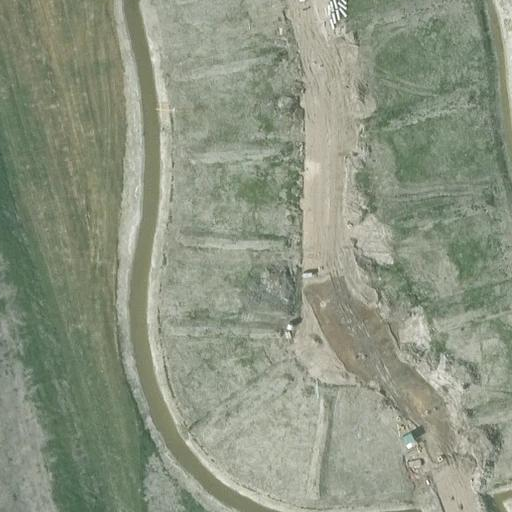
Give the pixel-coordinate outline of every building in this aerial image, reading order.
[(416,33),(362,49),(369,73),(411,61),(407,49),(420,45),(416,33)] [(411,61),(369,73),(377,97),(430,81),(427,70),(415,73),(411,61)] [(257,73),(201,82),(206,111),(229,107),(233,131),(280,123),(275,90),(260,92),(257,73)] [(432,137),(378,153),(385,177),(426,165),(423,153),(435,149),(432,137)] [(426,165),(385,177),(392,201),(446,185),(442,174),(430,177),(426,165)] [(247,168),(211,170),(211,184),(224,183),(226,218),(279,214),(277,179),(247,180),(247,168)] [(477,232),(423,248),(430,272),(472,260),(468,248),(480,244),(477,232)] [(204,254),(204,269),(210,270),(209,300),(209,305),(267,307),(268,270),(241,269),(241,255),(204,254)] [(472,260),(430,272),(437,296),(491,280),(488,269),(476,272),(472,260)] [(498,335),(444,351),(451,375),(493,362),(489,350),(501,346),(498,335)] [(493,362),(451,375),(458,399),(511,382),(509,371),(496,375),(493,362)] [(500,436),(474,444),(483,471),(511,461),(511,419),(497,424),(500,436)]
